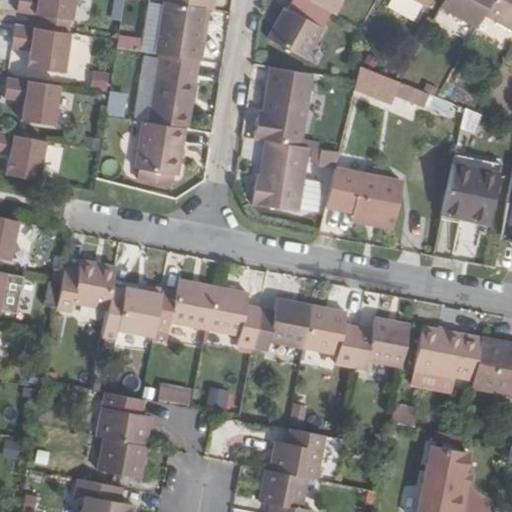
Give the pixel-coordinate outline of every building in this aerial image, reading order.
[(17,0),(16,9),(40,13),(70,18),(72,18),(74,0),(17,0)] [(123,0),(112,0),(110,17),(120,19),(123,0)] [(160,0),(160,4),(201,10),(203,10),(204,0),(160,0)] [(322,0),(310,0),(307,5),(317,10),(322,0)] [(342,6),(331,0),(322,0),(317,10),(335,20),(342,6)] [(406,0),(425,10),(430,0),(406,0)] [(449,0),(442,0),(437,10),(442,13),(449,0)] [(449,0),(442,13),(473,29),(480,17),(488,0),(449,0)] [(511,0),(488,0),(480,17),(511,34),(511,0)] [(201,10),(160,4),(155,40),(153,57),(157,57),(196,63),(198,63),(200,46),(196,46),(201,10)] [(304,63),(322,32),(285,11),(267,42),(304,63)] [(70,18),(40,13),(38,27),(68,31),(70,18)] [(12,37),(30,40),(29,49),(26,65),(64,71),(69,32),(68,31),(38,27),(14,24),(12,37)] [(117,49),(139,50),(139,36),(117,35),(117,49)] [(30,40),(12,37),(10,46),(29,49),(30,40)] [(139,55),(153,57),(155,40),(142,38),(139,55)] [(196,63),(157,57),(147,126),(185,132),(186,132),(196,63)] [(312,76),(269,69),(262,115),(261,122),(256,122),(253,141),(265,143),(300,148),(312,76)] [(92,70),(90,88),(106,91),(109,72),(92,70)] [(21,118),(52,123),(58,84),(6,76),(3,95),(16,97),(17,91),(25,92),(24,98),(21,118)] [(108,91),(106,114),(125,116),(127,93),(108,91)] [(466,108),(458,105),(456,120),(471,123),(473,110),(466,108)] [(172,178),(177,179),(185,132),(147,126),(142,125),(134,172),(139,173),(172,178)] [(10,146),(9,153),(5,174),(42,181),(50,141),(0,131),(0,150),(0,151),(2,145),(10,146)] [(85,136),(83,146),(99,149),(101,139),(85,136)] [(251,207),(298,214),(307,150),(300,148),(265,143),(260,180),(258,187),(254,186),(251,207)] [(328,167),(331,153),(314,150),(312,165),(328,167)] [(470,160),(449,156),(447,166),(468,170),(470,160)] [(468,170),(447,166),(438,215),(457,219),(485,224),(494,175),(468,170)] [(398,183),(328,169),(320,208),(349,213),(352,214),(355,198),(394,206),(398,183)] [(172,178),(139,173),(138,184),(171,189),(172,178)] [(394,206),(355,198),(352,214),(351,217),(390,225),(394,206)] [(349,213),(347,223),(389,232),(390,225),(351,217),(352,214),(349,213)] [(457,219),(438,215),(437,220),(456,224),(457,219)] [(0,256),(10,258),(18,220),(0,216),(0,256)] [(63,270),(60,282),(56,300),(55,309),(71,312),(73,304),(105,310),(110,286),(112,278),(114,267),(80,260),(76,272),(63,270)] [(53,268),(51,280),(53,280),(60,282),(63,270),(53,268)] [(0,309),(15,312),(21,275),(0,270),(0,309)] [(161,287),(161,288),(153,327),(168,330),(170,322),(204,329),(213,286),(179,279),(176,291),(161,287)] [(50,298),(56,300),(60,282),(53,280),(50,298)] [(142,291),(123,286),(123,289),(110,286),(105,310),(100,338),(113,340),(115,329),(151,336),(153,327),(161,288),(143,285),(142,291)] [(248,293),(213,286),(204,329),(237,336),(235,344),(252,348),(260,308),(246,305),(248,293)] [(265,351),(267,341),(302,348),(311,305),(276,298),(274,311),(260,308),(252,348),(265,351)] [(344,312),(311,305),(302,348),(335,354),(334,364),(350,368),(358,327),(342,324),(344,312)] [(64,316),(54,315),(50,335),(48,345),(58,346),(64,316)] [(372,330),(358,327),(350,368),(365,371),(368,360),(400,366),(408,324),(375,317),(372,330)] [(421,325),(412,368),(472,379),(480,336),(421,325)] [(511,343),(480,336),(472,379),(470,387),(511,394),(511,343)] [(101,380),(106,353),(98,351),(92,378),(101,380)] [(40,370),(29,368),(26,382),(36,384),(40,370)] [(44,371),(42,380),(56,383),(58,374),(44,371)] [(159,386),(157,399),(187,405),(190,392),(159,386)] [(22,387),(20,397),(34,400),(36,389),(22,387)] [(139,400),(103,393),(94,436),(103,438),(145,446),(151,417),(148,417),(151,402),(139,400)] [(511,396),(494,393),(492,403),(511,406),(511,396)] [(228,399),(207,395),(205,405),(226,409),(228,399)] [(417,407),(393,402),(389,422),(414,427),(417,407)] [(291,403),(287,428),(290,429),(302,431),(307,406),(291,403)] [(46,412),(37,410),(35,420),(44,421),(46,412)] [(378,424),(388,426),(389,422),(391,413),(381,411),(378,424)] [(286,443),(275,441),(268,470),(307,478),(316,479),(324,435),(302,431),(290,429),(286,443)] [(96,469),(139,477),(145,446),(103,438),(96,469)] [(16,459),(19,442),(4,439),(1,457),(16,459)] [(417,511),(463,511),(466,496),(459,495),(462,479),(466,453),(430,447),(417,511)] [(259,501),(271,504),(269,511),(312,511),(313,510),(301,508),(307,478),(268,470),(265,469),(259,501)] [(68,495),(82,498),(79,511),(129,511),(130,505),(118,502),(120,488),(71,478),(68,495)] [(469,480),(462,479),(459,495),(466,496),(469,480)] [(22,509),(33,511),(37,496),(25,494),(22,509)] [(364,510),(372,511),(374,499),(366,497),(364,510)]
